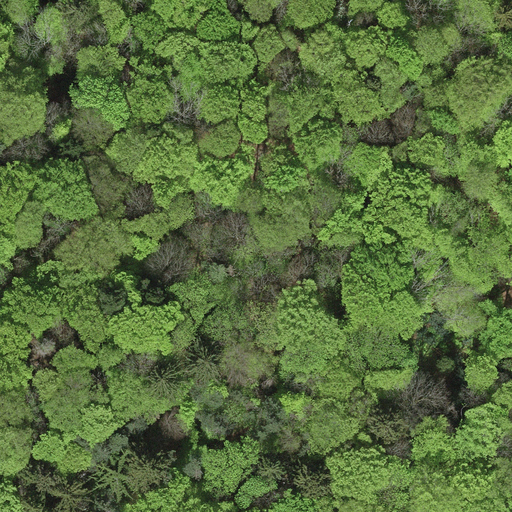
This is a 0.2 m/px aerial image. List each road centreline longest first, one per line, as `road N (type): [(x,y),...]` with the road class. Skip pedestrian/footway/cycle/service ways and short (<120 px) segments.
road 1 (track): [(0,304),(131,180),(315,137)]
road 2 (track): [(511,267),(479,163),(460,137),(429,123),(315,137)]
